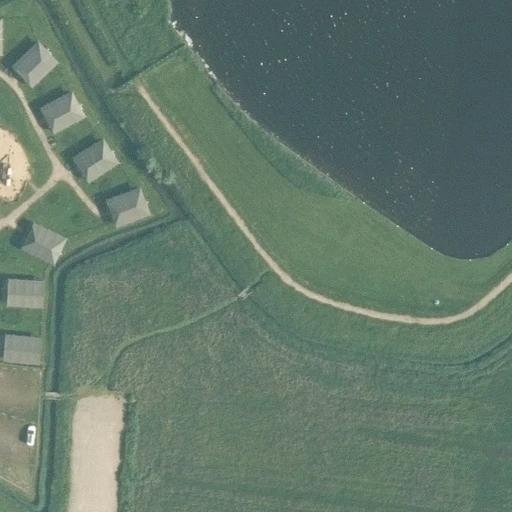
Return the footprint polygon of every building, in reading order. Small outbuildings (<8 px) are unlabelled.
[(39,38),(10,65),(31,87),(60,60),(39,38)] [(39,106),(53,132),(87,114),(73,88),(39,106)] [(86,181),(119,162),(105,136),(72,154),(86,181)] [(140,184),(105,198),(116,226),(151,212),(140,184)] [(55,263),(67,235),(33,220),(21,247),(55,263)] [(6,304),(44,305),(44,277),(7,276),(6,304)] [(3,360),(40,361),(41,334),(4,332),(3,360)]
